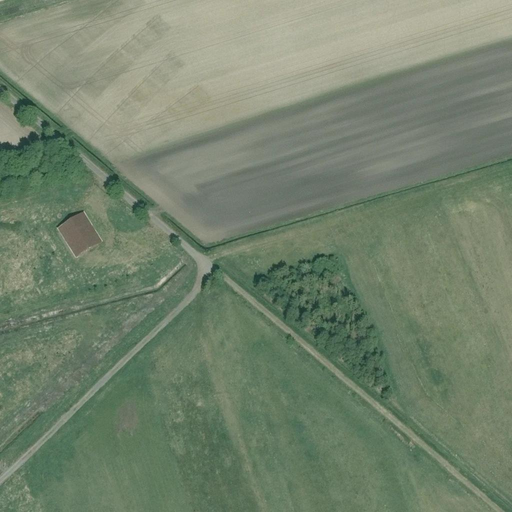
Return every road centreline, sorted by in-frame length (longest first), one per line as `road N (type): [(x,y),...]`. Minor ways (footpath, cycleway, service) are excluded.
road 1 (unclassified): [(0,86),(202,266),(185,302),(0,479)]
road 2 (track): [(196,253),(502,511)]
